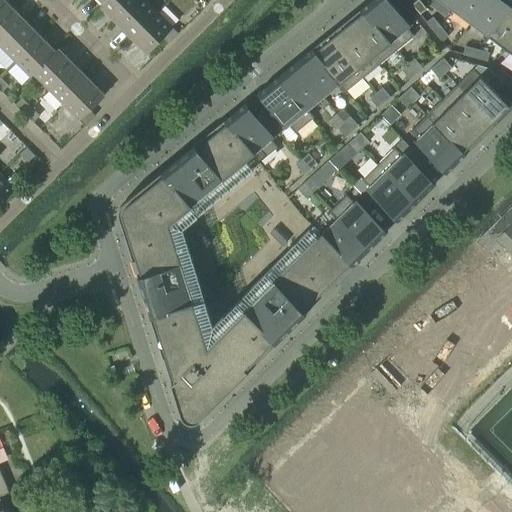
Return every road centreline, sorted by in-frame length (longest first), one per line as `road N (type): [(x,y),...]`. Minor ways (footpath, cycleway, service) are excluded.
road 1 (residential): [(115,268),(164,419),(172,432),(202,438),(511,135)]
road 2 (residential): [(339,0),(100,194),(115,268)]
road 3 (residential): [(136,89),(226,0)]
road 4 (residential): [(136,89),(47,0)]
road 5 (residential): [(115,268),(26,294),(0,285)]
